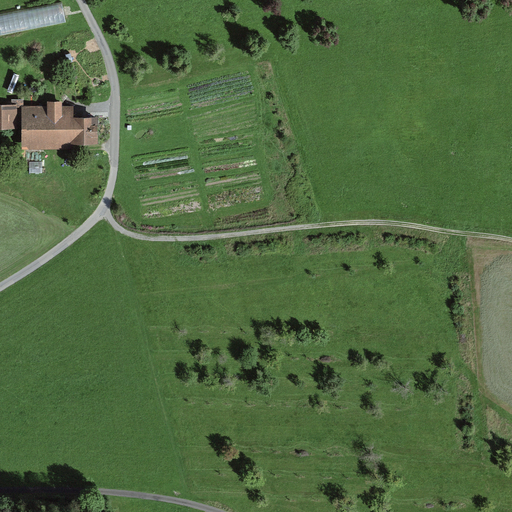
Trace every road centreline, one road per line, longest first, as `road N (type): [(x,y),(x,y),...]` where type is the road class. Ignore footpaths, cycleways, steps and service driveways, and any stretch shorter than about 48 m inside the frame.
road 1 (track): [(104,210),(138,236),(403,226),(511,241)]
road 2 (unclassified): [(0,288),(104,210),(113,183),(112,64),(81,0)]
road 3 (unclassified): [(0,491),(128,494),(219,511)]
